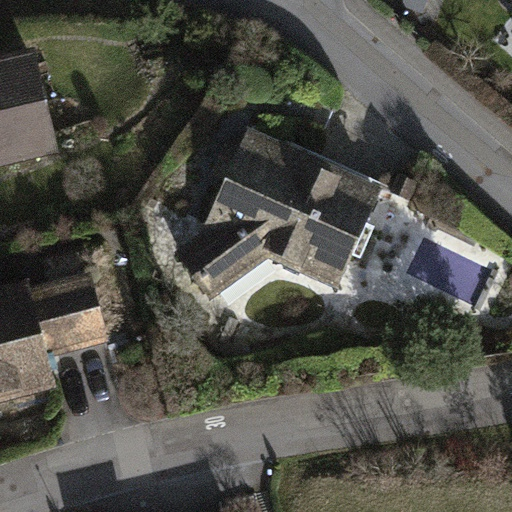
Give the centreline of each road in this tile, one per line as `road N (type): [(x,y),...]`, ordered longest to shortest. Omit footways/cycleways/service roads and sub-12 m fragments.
road 1 (residential): [(0,500),(168,447),(337,414),(511,394)]
road 2 (residential): [(292,0),(511,195)]
